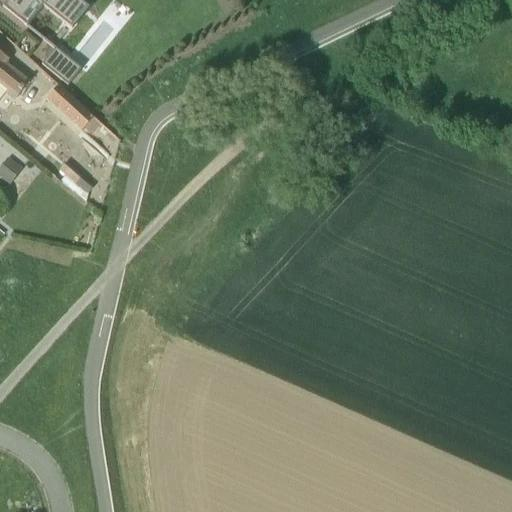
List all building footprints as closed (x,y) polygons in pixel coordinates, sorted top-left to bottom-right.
[(73,33),(94,7),(85,0),(10,0),(2,11),(26,30),(44,9),(73,33)] [(80,73),(54,52),(43,68),(69,88),(80,73)] [(0,55),(0,100),(4,96),(14,103),(29,85),(7,66),(9,63),(0,55)] [(58,89),(46,102),(81,134),(84,131),(92,137),(101,128),(58,89)] [(7,161),(0,169),(0,180),(9,187),(21,171),(7,161)] [(87,196),(92,189),(86,184),(87,183),(84,180),(82,182),(64,166),(55,176),(51,172),(48,175),(85,204),(87,196)]
